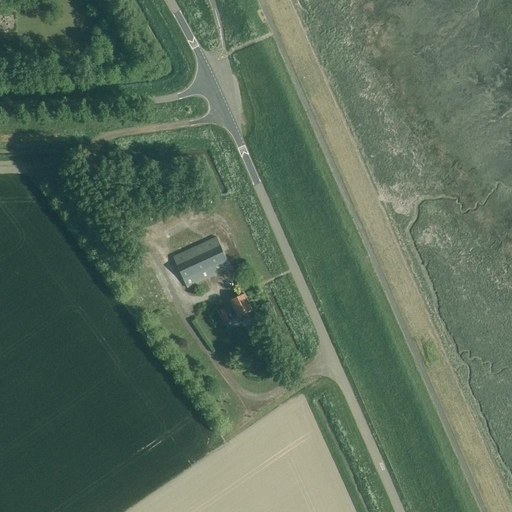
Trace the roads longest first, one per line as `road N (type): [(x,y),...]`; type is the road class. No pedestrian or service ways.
road 1 (unclassified): [(399,511),(211,82)]
road 2 (unclassified): [(0,105),(157,101),(211,82)]
